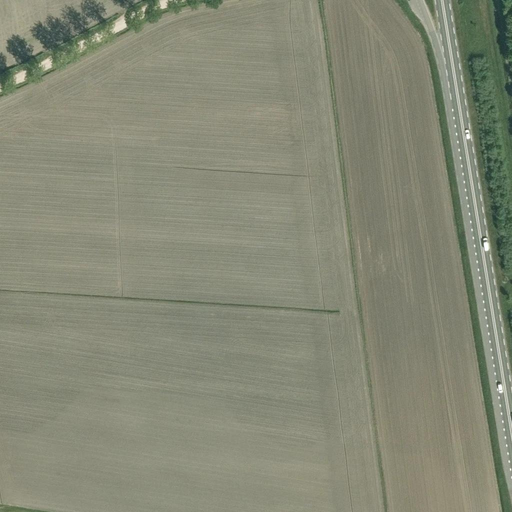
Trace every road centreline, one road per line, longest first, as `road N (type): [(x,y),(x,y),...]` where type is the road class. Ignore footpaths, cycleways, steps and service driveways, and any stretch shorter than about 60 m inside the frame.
road 1 (primary): [(511,434),(441,0)]
road 2 (track): [(5,82),(176,0)]
